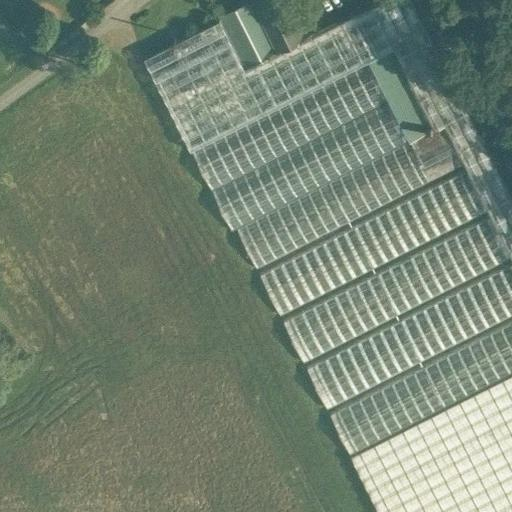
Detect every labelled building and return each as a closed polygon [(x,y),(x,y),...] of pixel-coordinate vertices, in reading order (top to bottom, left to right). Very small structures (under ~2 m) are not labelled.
[(279,49),(246,66),(232,39),(156,78),(192,148),(369,58),(393,46),(434,126),(445,120),(466,161),(469,167),(490,208),(492,213),(511,252),(511,194),(414,0),(377,0),(304,37),(279,49)] [(254,0),(246,0),(220,14),(232,39),(246,66),(279,49),(254,0)] [(285,0),(254,0),(279,49),(304,37),(285,0)] [(221,16),(144,55),(156,78),(232,39),(221,16)] [(434,126),(393,46),(369,58),(410,138),(434,126)] [(369,58),(192,148),(233,229),(237,227),(236,226),(410,138),(369,58)] [(410,138),(236,226),(237,227),(257,267),(431,179),(431,178),(466,161),(445,120),(434,126),(410,138)] [(469,167),(260,272),(281,314),(490,208),(469,167)] [(511,252),(492,213),(284,319),(304,360),(511,255),(511,252)] [(511,261),(307,366),(328,407),(511,313),(511,261)] [(511,320),(331,412),(351,453),(352,453),(511,371),(511,320)] [(511,511),(511,371),(352,453),(381,511),(511,511)]
